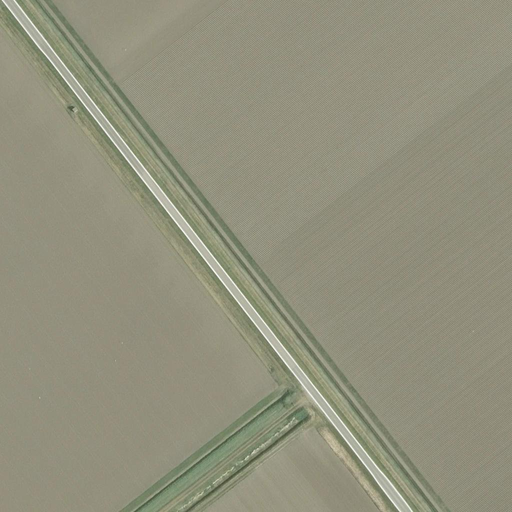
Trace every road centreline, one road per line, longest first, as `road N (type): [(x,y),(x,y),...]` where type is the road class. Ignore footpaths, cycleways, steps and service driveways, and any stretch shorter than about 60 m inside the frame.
road 1 (unclassified): [(406,511),(7,0)]
road 2 (track): [(160,511),(314,394)]
